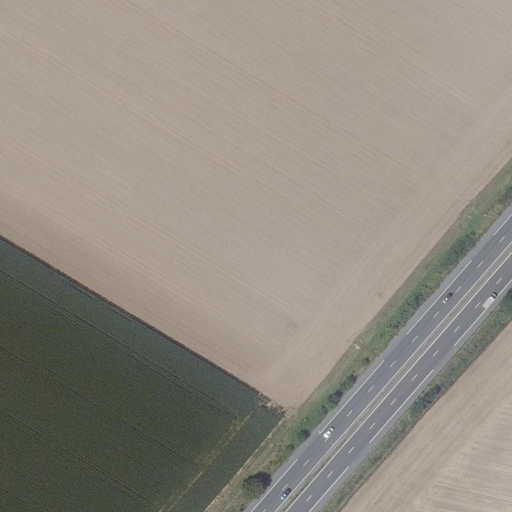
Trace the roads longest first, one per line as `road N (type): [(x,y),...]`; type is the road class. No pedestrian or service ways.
road 1 (track): [(213,511),(511,165)]
road 2 (trunk): [(511,230),(265,511)]
road 3 (trunk): [(299,511),(511,269)]
